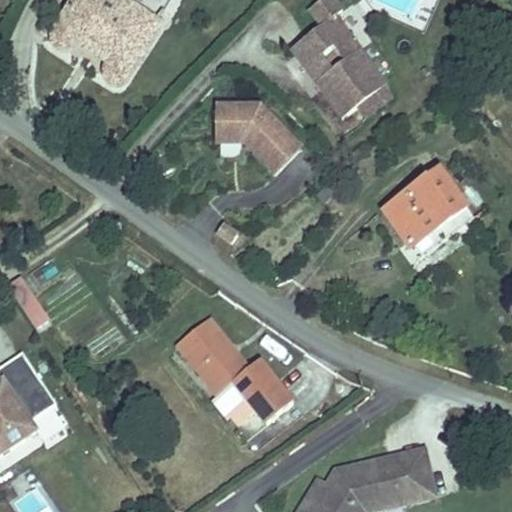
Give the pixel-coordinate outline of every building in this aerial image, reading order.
[(110,0),(75,0),(51,37),(53,48),(61,50),(68,48),(74,42),(106,64),(101,71),(102,77),(106,83),(109,84),(116,82),(124,73),(153,27),(110,0)] [(320,33),(301,48),(313,62),(303,69),(319,90),(325,86),(345,115),(378,90),(368,78),(373,74),(335,22),(340,17),(326,0),(324,0),(307,14),(320,33)] [(288,28),(301,48),(320,33),(307,14),(288,28)] [(313,62),(301,48),(292,54),(303,69),(313,62)] [(39,49),(19,96),(52,110),(72,64),(39,49)] [(300,154),(258,116),(216,118),(217,154),(254,152),(254,161),(276,180),(300,154)] [(434,173),(379,214),(413,258),(469,216),(434,173)] [(237,252),(242,244),(227,234),(222,243),(237,252)] [(57,321),(29,280),(16,288),(44,330),(57,321)] [(210,382),(237,360),(231,351),(237,347),(216,318),(181,344),(206,376),(210,382)] [(237,360),(243,356),(237,347),(231,351),(237,360)] [(36,423),(62,407),(29,355),(2,372),(9,383),(0,389),(0,450),(4,458),(42,433),(36,423)] [(256,372),(243,356),(237,360),(250,377),(256,372)] [(250,377),(237,360),(210,382),(221,398),(239,385),(269,428),(297,408),(266,365),(256,372),(250,377)] [(379,506),(377,496),(405,489),(409,505),(438,497),(426,451),(363,466),(364,472),(356,474),(355,468),(337,473),(330,485),(320,480),(300,511),(361,511),(363,510),(365,510),(379,506)] [(51,511),(36,488),(14,502),(20,511),(51,511)] [(379,511),(409,505),(405,489),(377,496),(379,506),(365,510),(363,510),(361,511),(379,511)]
